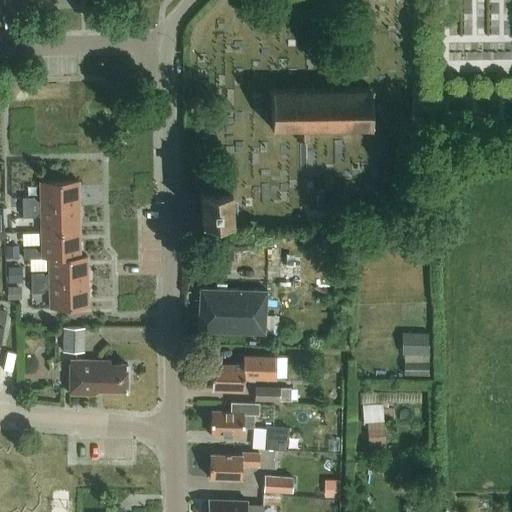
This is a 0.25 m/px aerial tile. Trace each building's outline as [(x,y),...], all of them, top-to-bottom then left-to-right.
[(311,130),(378,129),(378,86),(270,87),(271,130),(298,130),(298,140),(311,140),(311,130)] [(33,197),(24,197),(24,208),(81,206),(80,181),(41,181),(42,201),(36,201),(33,197)] [(203,219),(234,217),(232,186),(201,187),(203,219)] [(81,206),(24,208),(24,218),(34,218),(37,213),(42,213),(42,232),(81,232),(81,206)] [(34,247),(25,248),(25,258),(50,258),(82,257),(82,256),(81,232),(42,232),(43,251),(38,251),(34,247)] [(234,249),(250,248),(250,239),(233,240),(234,249)] [(18,245),(6,246),(6,257),(19,257),(18,245)] [(303,279),(303,255),(282,255),(281,278),(303,279)] [(42,273),(33,273),(33,283),(89,282),(89,256),(82,256),(82,257),(50,258),(51,277),(45,277),(42,273)] [(22,267),(8,267),(8,282),(22,281),(22,267)] [(89,282),(33,283),(33,293),(42,293),(45,288),(51,288),(51,308),(90,308),(89,282)] [(266,333),(268,290),(230,289),(230,284),(219,284),(219,288),(200,287),(198,330),(266,333)] [(7,287),(7,299),(21,299),(21,287),(7,287)] [(64,334),(57,334),(57,346),(64,346),(64,354),(86,354),(86,330),(64,330),(64,334)] [(428,332),(401,332),(401,354),(428,355),(428,332)] [(213,363),(212,389),(244,390),(244,378),(276,378),(277,356),(244,355),(244,364),(213,363)] [(129,391),(129,364),(111,364),(111,359),(72,358),(72,394),(96,394),(99,390),(129,391)] [(426,374),(426,362),(403,362),(403,374),(426,374)] [(290,388),(280,387),(255,386),(254,398),(295,400),(295,389),(290,388)] [(212,410),(211,434),(243,435),(244,426),(254,427),(254,413),(259,413),(259,403),(232,402),(231,411),(212,410)] [(382,404),(363,405),(363,422),(383,421),(382,404)] [(369,451),(385,450),(384,422),(367,423),(369,451)] [(289,449),(291,427),(267,426),(266,447),(289,449)] [(260,465),(260,452),(242,452),(242,455),(210,454),(210,477),(241,478),(242,464),(260,465)] [(293,493),(294,478),(266,476),(265,491),(293,493)] [(324,479),(324,497),(339,497),(339,479),(324,479)] [(281,495),(264,495),(263,505),(281,505),(281,495)] [(263,511),(263,505),(248,504),(248,500),(226,499),(226,501),(209,501),(209,505),(205,507),(205,511),(263,511)]
